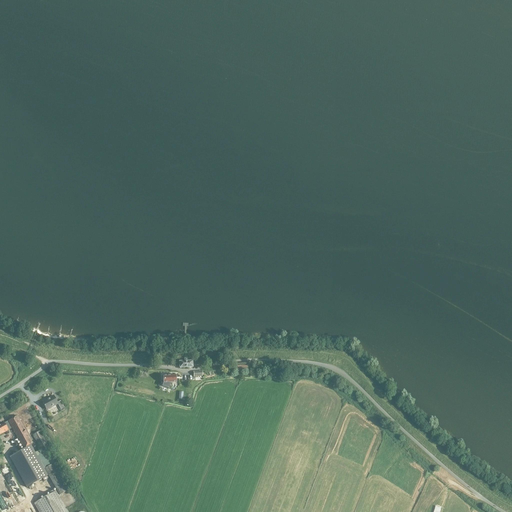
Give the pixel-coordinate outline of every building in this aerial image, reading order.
[(184,361),(180,361),(180,368),(192,368),(192,362),(188,362),(188,357),(184,357),(184,361)] [(251,373),(251,364),(237,364),(237,372),(251,373)] [(170,389),(173,382),(178,382),(177,375),(164,375),(164,382),(163,386),(170,389)] [(62,411),(65,409),(61,401),(57,403),(54,396),(42,402),(47,410),(58,404),(62,411)] [(0,426),(0,435),(9,431),(8,429),(11,427),(23,449),(31,445),(33,444),(17,417),(0,426)] [(48,446),(39,431),(32,435),(40,450),(48,446)] [(10,456),(26,487),(48,476),(44,469),(31,445),(23,449),(10,456)] [(48,476),(57,492),(66,508),(77,502),(55,463),(44,469),(48,476)] [(5,464),(0,466),(0,470),(18,502),(24,499),(5,464)] [(0,473),(0,487),(11,507),(17,503),(0,473)] [(1,511),(9,508),(0,492),(0,509),(1,511)] [(68,511),(66,508),(57,492),(34,505),(37,511),(68,511)]
